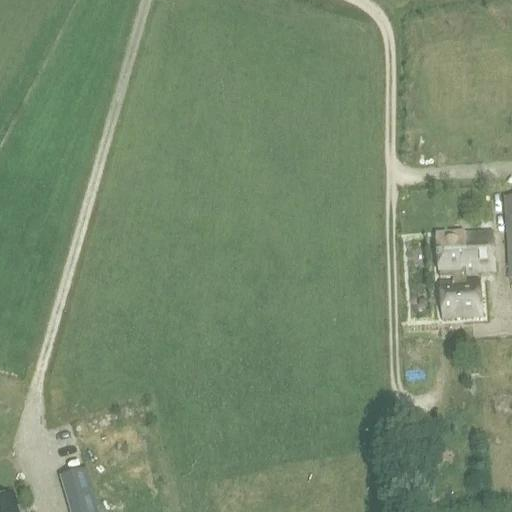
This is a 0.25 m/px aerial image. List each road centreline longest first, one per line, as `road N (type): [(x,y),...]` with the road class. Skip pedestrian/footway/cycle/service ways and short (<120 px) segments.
road 1 (track): [(145,0),(11,473)]
road 2 (track): [(343,0),(367,7),(383,26),(390,364)]
